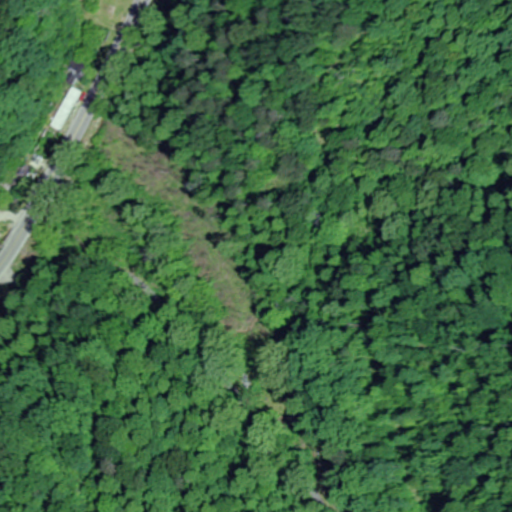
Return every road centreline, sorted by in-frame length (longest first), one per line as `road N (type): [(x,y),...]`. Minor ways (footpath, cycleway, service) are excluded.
road 1 (residential): [(333,511),(190,330),(136,283),(102,265),(21,282),(0,276)]
road 2 (primary): [(0,274),(51,194),(146,0)]
